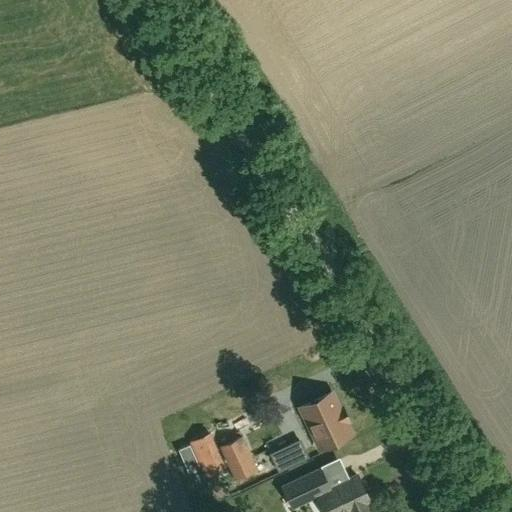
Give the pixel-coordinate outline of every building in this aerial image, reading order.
[(351,434),(331,392),(300,407),(320,448),(351,434)] [(372,511),(368,503),(371,501),(357,473),(330,486),(300,425),(257,446),(281,494),(312,480),(327,511),(372,511)] [(243,434),(240,436),(219,445),(235,481),(258,470),(243,434)] [(228,473),(211,436),(190,445),(206,482),(228,473)] [(189,444),(178,449),(188,472),(199,467),(189,444)]
